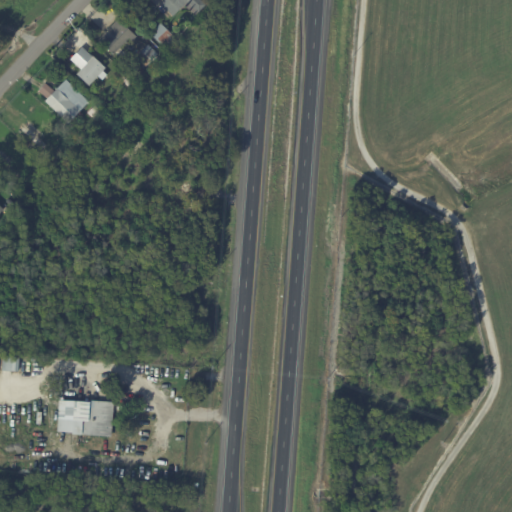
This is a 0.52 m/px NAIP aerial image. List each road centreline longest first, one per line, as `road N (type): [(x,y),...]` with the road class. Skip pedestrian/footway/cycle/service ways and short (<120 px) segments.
road 1 (trunk): [(275,511),(315,0)]
road 2 (trunk): [(262,0),(227,511)]
